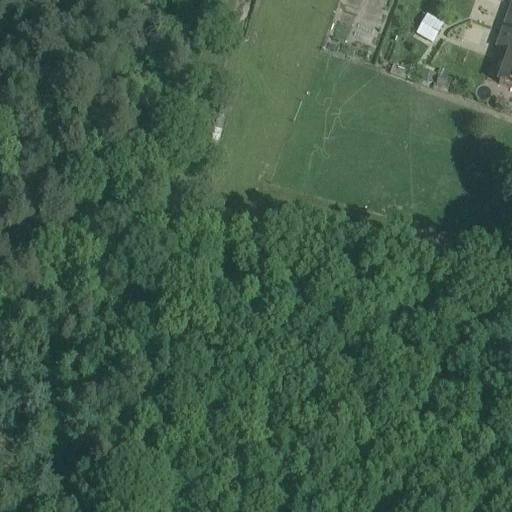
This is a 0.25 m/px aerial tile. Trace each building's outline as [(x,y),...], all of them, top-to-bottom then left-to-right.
[(511,55),(500,86),(511,90),(511,6),(498,50),(511,55)] [(417,36),(433,45),(444,27),(427,17),(417,36)] [(390,74),(403,79),(406,80),(409,73),(393,66),(390,74)] [(433,85),(436,76),(424,72),(421,81),(433,85)] [(242,220),(223,215),(218,235),(231,239),(236,240),(242,220)] [(424,262),(394,254),(390,271),(420,278),(424,262)]
